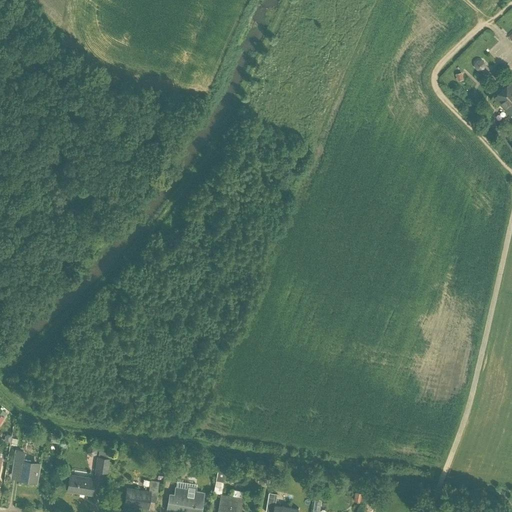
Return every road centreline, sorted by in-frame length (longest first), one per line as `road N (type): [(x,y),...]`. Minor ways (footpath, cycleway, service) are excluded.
road 1 (track): [(431,511),(469,409),(511,222)]
road 2 (track): [(511,169),(433,86),(439,67),(489,23)]
